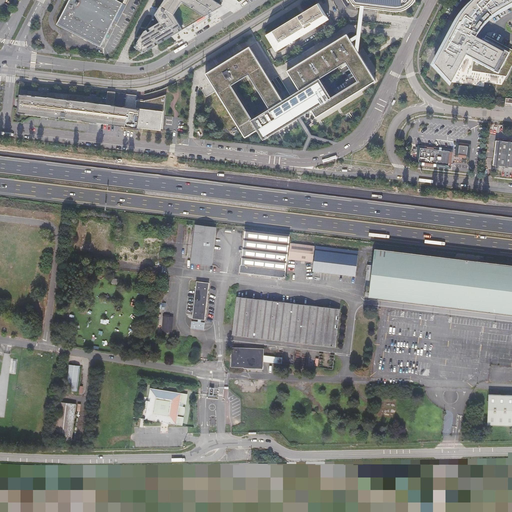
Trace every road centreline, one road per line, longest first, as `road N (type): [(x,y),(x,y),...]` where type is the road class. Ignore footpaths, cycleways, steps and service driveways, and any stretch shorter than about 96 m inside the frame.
road 1 (unclassified): [(511,451),(297,455),(262,442),(214,444),(183,457),(0,457)]
road 2 (motorway): [(0,188),(511,247)]
road 3 (motorway): [(439,213),(0,164)]
road 4 (secondary): [(0,126),(278,161)]
road 5 (secondary): [(278,161),(311,162),(350,147),(373,121),(408,52)]
road 6 (secondary): [(261,0),(155,66),(117,69)]
road 7 (unclassified): [(278,161),(404,176)]
road 8 (unclassified): [(455,110),(414,108),(393,123),(391,153),(404,176)]
